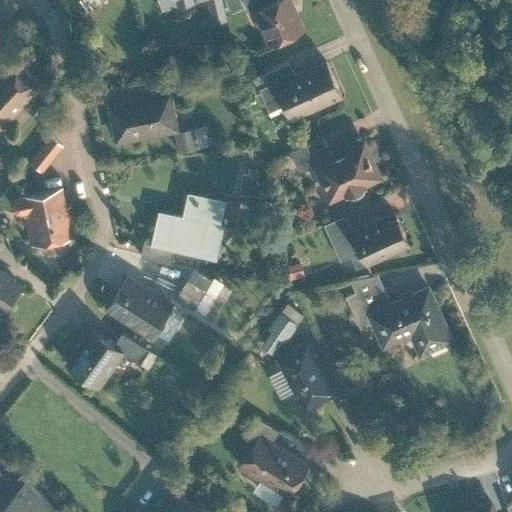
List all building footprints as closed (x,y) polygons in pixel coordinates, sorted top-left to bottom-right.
[(306,27),(293,0),(269,0),(253,8),(270,44),(306,27)] [(327,59),(275,82),(291,119),(343,96),(327,59)] [(5,60),(0,66),(0,124),(2,126),(36,89),(5,60)] [(170,88),(107,101),(116,141),(178,128),(170,88)] [(32,157),(44,167),(66,141),(54,131),(32,157)] [(366,137),(311,161),(328,201),(383,178),(366,137)] [(67,204),(62,184),(19,195),(13,197),(10,203),(11,207),(16,210),(23,210),(31,244),(78,232),(70,203),(67,204)] [(183,213),(159,208),(152,242),(215,257),(223,222),(219,222),(225,197),(188,190),(183,213)] [(410,243),(395,210),(354,228),(346,212),(324,222),(341,258),(363,248),(369,262),(410,243)] [(194,263),(176,295),(206,312),(224,280),(194,263)] [(22,281),(0,265),(0,310),(1,311),(22,281)] [(174,300),(128,271),(106,304),(152,334),(174,300)] [(388,303),(377,274),(350,278),(353,289),(345,292),(360,328),(371,322),(367,311),(388,303)] [(449,344),(426,287),(388,303),(367,311),(371,322),(381,347),(409,336),(418,357),(449,344)] [(258,339),(276,351),(298,319),(280,307),(258,339)] [(125,352),(91,327),(65,361),(99,386),(125,352)] [(335,392),(305,338),(274,356),(303,410),(335,392)] [(368,386),(361,367),(348,372),(355,392),(368,386)] [(270,440),(278,426),(256,413),(248,427),(256,432),(270,440)] [(270,440),(256,432),(235,463),(285,497),(306,465),(270,440)] [(0,467),(0,511),(43,511),(53,503),(24,475),(15,483),(0,467)] [(207,511),(179,488),(158,511),(150,511),(139,502),(130,511),(207,511)] [(492,511),(488,500),(456,511),(492,511)]
